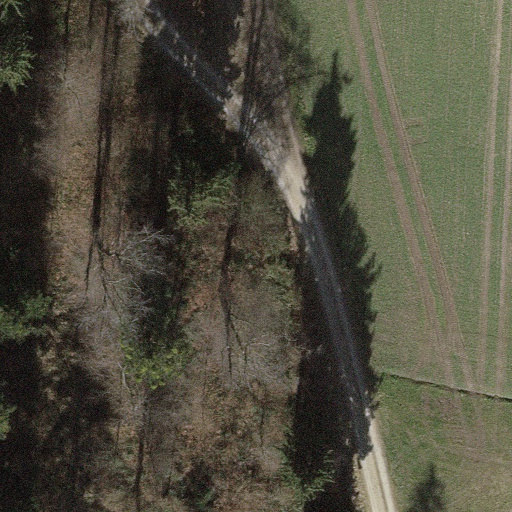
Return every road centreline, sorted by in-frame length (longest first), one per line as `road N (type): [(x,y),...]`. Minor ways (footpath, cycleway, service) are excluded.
road 1 (track): [(298,188),(387,511)]
road 2 (track): [(136,0),(267,140),(298,188)]
road 3 (track): [(262,0),(298,188)]
